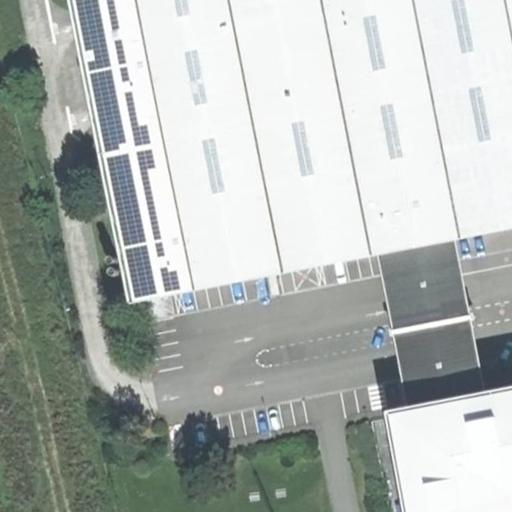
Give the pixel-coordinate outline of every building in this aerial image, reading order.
[(511,0),(78,0),(127,252),(132,251),(136,272),(137,279),(511,206),(511,0)] [(511,206),(137,279),(140,293),(387,245),(455,232),(511,220),(511,206)] [(488,397),(455,232),(387,245),(420,411),(488,397)] [(136,272),(132,251),(127,252),(108,256),(112,276),(136,272)] [(511,511),(511,392),(488,397),(420,411),(406,413),(424,511),(511,511)]
